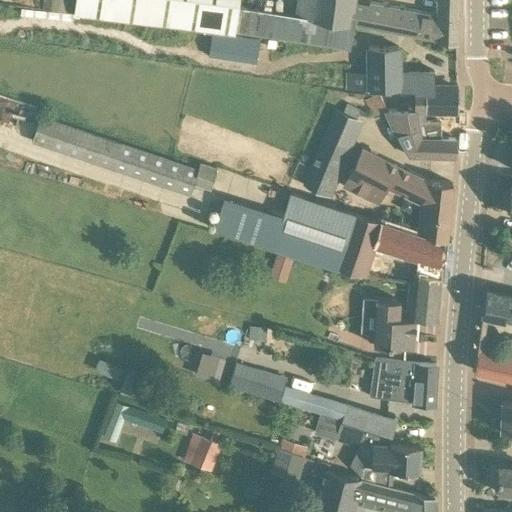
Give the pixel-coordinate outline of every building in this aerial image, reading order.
[(425,38),(457,43),(457,0),(436,0),(436,12),(434,12),(434,17),(350,2),(350,0),(297,0),(295,15),(237,7),(238,0),(43,0),(42,9),(73,13),(73,14),(234,34),(234,31),(349,47),(353,23),(425,36),(425,38)] [(256,63),(259,39),(212,32),(208,57),(256,63)] [(398,48),(367,48),(367,90),(398,90),(422,90),(422,111),(424,111),(457,111),(457,89),(432,89),(432,72),(398,72),(398,48)] [(399,111),(386,111),(408,156),(454,157),(455,157),(455,139),(441,138),(441,123),(424,122),(424,111),(422,111),(422,90),(398,90),(399,111)] [(302,184),(331,197),(363,120),(334,108),(302,184)] [(198,169),(41,115),(32,142),(189,196),(193,184),(210,190),(217,168),(200,163),(198,169)] [(381,199),(389,182),(396,165),(362,148),(346,182),(381,199)] [(452,183),(429,181),(396,165),(389,182),(425,200),(422,232),(446,241),(452,183)] [(443,262),(445,242),(379,221),(356,213),(337,208),(289,193),(282,215),(224,197),(214,229),(273,248),(272,249),(279,252),(336,270),(361,276),(364,276),(375,240),(417,254),(443,262)] [(268,276),(284,280),(291,257),(276,252),(268,276)] [(408,283),(405,317),(438,320),(441,281),(441,277),(415,273),(414,278),(413,284),(408,283)] [(511,295),(487,290),(487,288),(485,288),(481,315),(504,320),(505,316),(511,317),(511,358),(485,352),(487,336),(479,335),(473,371),(511,380),(511,295)] [(374,334),(373,345),(391,347),(391,345),(412,346),(412,344),(413,336),(414,322),(414,318),(399,317),(400,300),(376,298),(374,334)] [(267,325),(264,325),(248,325),(248,338),(264,338),(270,338),(270,329),(266,329),(267,325)] [(433,405),(435,364),(420,363),(374,358),(371,383),(369,397),(412,402),(412,403),(433,405)] [(263,397),(280,403),(285,387),(288,378),(271,373),(263,397)] [(125,378),(119,394),(132,398),(138,383),(125,378)] [(285,387),(280,403),(320,415),(325,400),(285,387)] [(511,401),(501,401),(500,432),(511,432),(511,436),(511,401)] [(115,443),(124,419),(161,432),(165,420),(115,402),(102,438),(115,443)] [(346,408),(341,422),(365,429),(387,435),(389,436),(394,421),(346,406),(346,408)] [(419,471),(420,446),(387,444),(387,435),(365,429),(341,422),(335,440),(360,448),(359,467),(358,478),(387,485),(387,469),(393,470),(419,471)] [(209,428),(205,438),(216,443),(220,433),(209,428)] [(192,433),(181,460),(209,471),(220,444),(216,443),(205,438),(192,433)] [(283,440),(280,450),(301,456),(304,447),(283,440)] [(305,457),(301,456),(280,450),(277,448),(269,472),(297,480),(305,457)] [(511,466),(498,466),(498,470),(495,470),(495,479),(498,479),(497,492),(511,493),(511,466)] [(309,484),(305,502),(317,506),(315,511),(353,511),(357,501),(398,511),(434,511),(434,498),(392,487),(387,485),(358,478),(327,470),(322,488),(309,484)] [(44,511),(58,511),(60,503),(57,502),(47,500),(44,511)]
